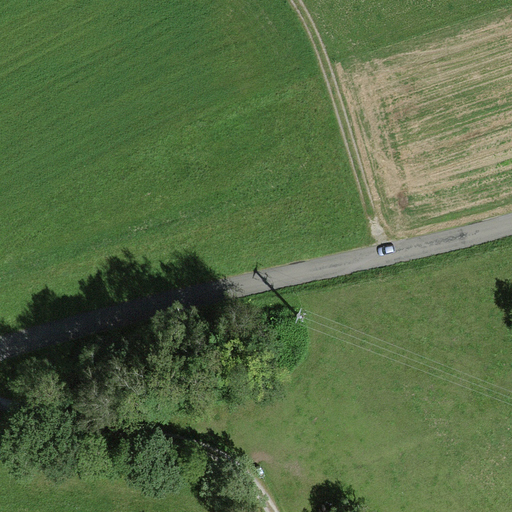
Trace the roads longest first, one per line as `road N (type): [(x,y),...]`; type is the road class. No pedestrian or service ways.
road 1 (unclassified): [(0,350),(511,217)]
road 2 (track): [(269,511),(257,485),(196,451),(0,401)]
road 3 (track): [(385,252),(320,53),(294,0)]
